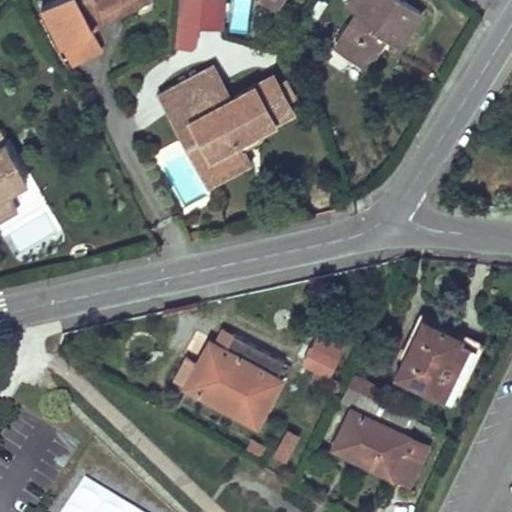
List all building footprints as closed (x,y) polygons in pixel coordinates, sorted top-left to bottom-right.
[(54,0),(40,7),(60,45),(106,20),(99,9),(116,0),(54,0)] [(116,0),(99,9),(106,20),(144,0),(116,0)] [(224,0),(178,0),(176,24),(222,30),(223,16),(224,0)] [(234,0),(233,30),(246,31),(247,0),(234,0)] [(398,46),(421,11),(404,0),(348,0),(346,4),(357,11),(333,46),(366,66),(385,37),(398,46)] [(212,66),(159,94),(185,141),(198,135),(181,104),(221,83),(212,66)] [(254,131),(290,112),(270,75),(229,96),(221,83),(181,104),(198,135),(185,141),(196,163),(213,154),(224,176),(249,164),(241,149),(236,141),(254,131)] [(259,140),(254,131),(236,141),(241,149),(259,140)] [(0,218),(17,210),(6,190),(25,180),(3,141),(0,142),(0,218)] [(224,176),(213,154),(196,163),(208,186),(224,176)] [(38,200),(25,180),(6,190),(17,210),(38,200)] [(421,318),(394,374),(441,395),(460,355),(453,352),(461,337),(421,318)] [(283,360),(220,326),(212,343),(274,375),(283,360)] [(328,377),(314,332),(312,370),(328,377)] [(185,355),(171,378),(255,423),(279,378),(274,375),(212,343),(208,341),(197,361),(185,355)] [(347,389),(371,393),(373,378),(350,374),(347,389)] [(407,435),(349,407),(331,447),(389,475),(402,447),(407,435)] [(272,454),(284,461),(298,435),(285,428),(272,454)] [(244,448),(258,456),(264,446),(249,438),(244,448)] [(402,447),(389,475),(406,482),(419,455),(402,447)] [(133,511),(82,480),(61,511),(133,511)]
